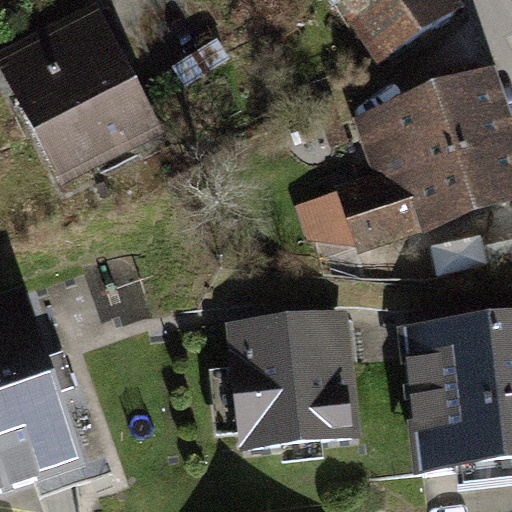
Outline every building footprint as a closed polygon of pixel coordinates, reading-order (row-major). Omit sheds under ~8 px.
[(447,0),(341,0),(383,62),(456,13),(447,0)] [(52,69),(13,89),(60,181),(133,144),(128,134),(152,121),(98,16),(40,45),(52,69)] [(173,68),(186,90),(230,63),(219,42),(173,68)] [(359,248),(511,197),(511,172),(484,86),(475,89),(469,71),(428,84),(434,102),(360,126),(372,162),(400,153),(407,175),(342,196),(359,248)] [(293,222),(269,168),(238,181),(261,235),(293,222)] [(44,362),(22,300),(0,308),(0,492),(80,465),(55,394),(74,388),(62,355),(44,362)] [(338,320),(236,331),(239,361),(235,362),(243,442),(248,442),(249,451),(351,440),(338,320)] [(511,466),(511,323),(408,335),(424,476),(511,466)]
